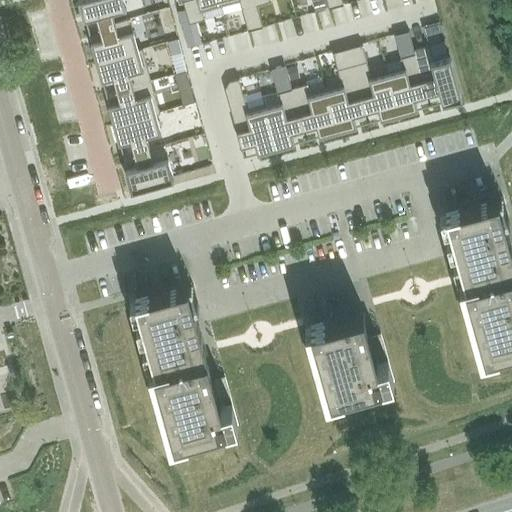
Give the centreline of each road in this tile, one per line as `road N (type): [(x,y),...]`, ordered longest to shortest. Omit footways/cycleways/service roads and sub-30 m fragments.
road 1 (residential): [(416,177),(435,246),(347,271),(213,308),(194,239)]
road 2 (unclassified): [(110,511),(46,280)]
road 3 (residential): [(194,239),(416,177)]
road 4 (residential): [(108,188),(56,0)]
road 5 (unclassified): [(46,280),(0,112)]
road 6 (residential): [(46,280),(194,239)]
